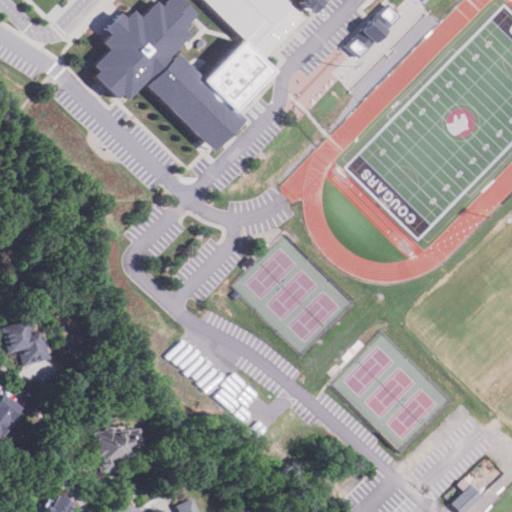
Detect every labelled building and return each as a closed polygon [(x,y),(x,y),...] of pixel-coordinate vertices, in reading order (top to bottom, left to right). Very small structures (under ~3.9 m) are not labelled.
[(208,151),(239,119),(230,109),(264,74),(266,68),(235,39),(197,77),(170,50),(185,34),(180,28),(194,13),(180,0),(162,0),(157,6),(151,0),(135,16),(128,9),(122,16),(113,13),(99,28),(104,33),(97,42),(104,49),(94,58),(89,76),(106,92),(123,97),(141,85),(208,151)] [(196,0),(256,59),(298,17),(281,0),(297,0),(308,10),(318,0),(196,0)] [(342,47),(354,58),(395,14),(383,2),(342,47)] [(42,358),(33,318),(0,326),(0,344),(2,353),(16,349),(19,363),(42,358)] [(0,428),(18,404),(0,391),(0,428)] [(96,470),(113,468),(111,455),(138,451),(135,424),(90,430),(96,470)] [(461,511),(479,496),(468,484),(447,502),(456,511),(461,511)] [(39,511),(66,511),(71,501),(49,491),(39,511)] [(176,511),(197,511),(194,511),(189,497),(173,503),(176,511)]
